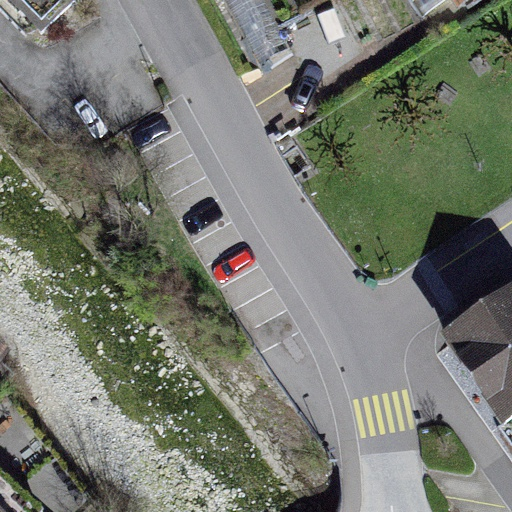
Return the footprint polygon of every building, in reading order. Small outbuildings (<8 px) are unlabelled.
[(66,4),(63,0),(4,0),(36,31),(66,4)] [(383,0),(357,0),(326,18),(347,55),(399,26),(383,0)] [(441,0),(457,24),(492,0),(441,0)] [(511,302),(440,352),(498,435),(511,425),(511,302)] [(0,389),(0,408),(9,397),(0,389)]
